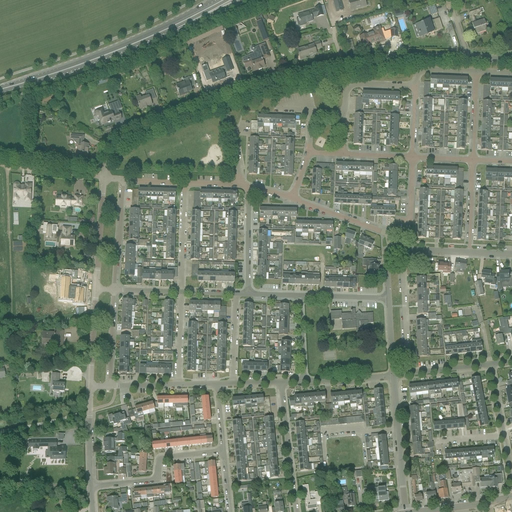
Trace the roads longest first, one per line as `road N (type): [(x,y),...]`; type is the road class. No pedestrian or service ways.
road 1 (primary): [(0,89),(181,23)]
road 2 (residential): [(104,177),(114,149),(128,138),(225,101)]
road 3 (residential): [(91,487),(155,480),(162,457),(224,450)]
road 4 (residential): [(405,511),(393,375)]
road 5 (residential): [(282,383),(296,511)]
road 6 (residential): [(344,73),(416,59),(469,60)]
road 7 (residential): [(402,250),(407,373)]
road 8 (residential): [(225,101),(344,73)]
